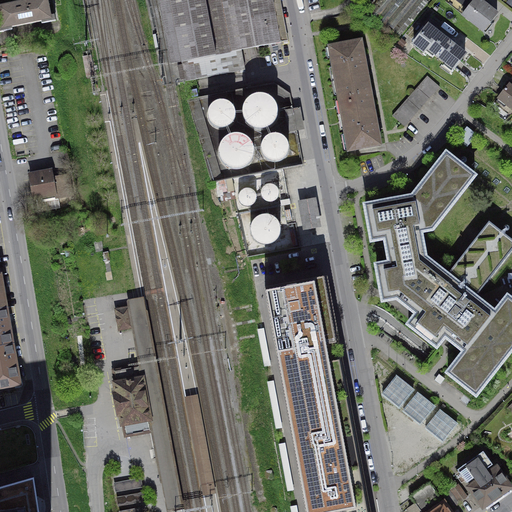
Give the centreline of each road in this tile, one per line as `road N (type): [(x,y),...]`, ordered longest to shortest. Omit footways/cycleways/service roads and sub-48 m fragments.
road 1 (residential): [(330,197),(388,511)]
road 2 (tertiary): [(0,141),(44,409)]
road 3 (residential): [(330,197),(428,143),(511,41)]
road 4 (residential): [(296,0),(330,197)]
